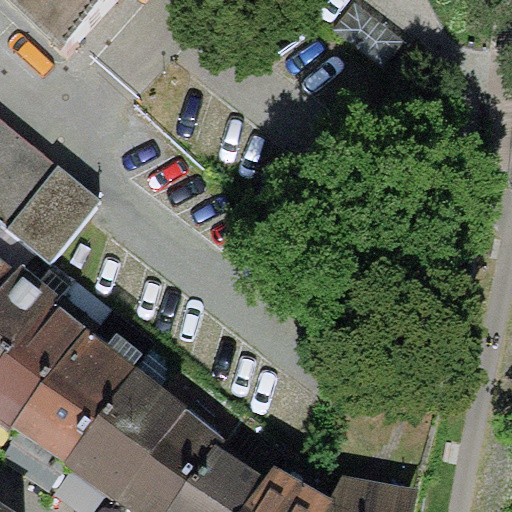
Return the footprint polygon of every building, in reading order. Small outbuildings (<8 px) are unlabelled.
[(82,42),(122,0),(6,0),(57,47),(55,48),(69,59),(83,44),(82,42)] [(356,3),(334,32),(389,74),(411,45),(356,3)] [(102,205),(0,122),(0,226),(53,269),(67,251),(102,205)] [(0,305),(13,290),(2,282),(0,284),(0,305)] [(0,305),(0,379),(51,317),(15,288),(13,290),(0,305)] [(0,379),(0,421),(17,433),(86,343),(87,341),(52,314),(51,317),(0,379)] [(17,433),(71,471),(132,382),(86,343),(17,433)] [(123,504),(135,511),(170,511),(222,449),(139,380),(132,382),(71,471),(120,507),(123,504)] [(250,511),(270,485),(222,449),(170,511),(250,511)] [(345,511),(409,511),(412,497),(344,483),(342,499),(347,499),(345,511)] [(318,511),(270,485),(250,511),(318,511)] [(345,511),(347,499),(342,499),(332,498),(330,511),(345,511)]
